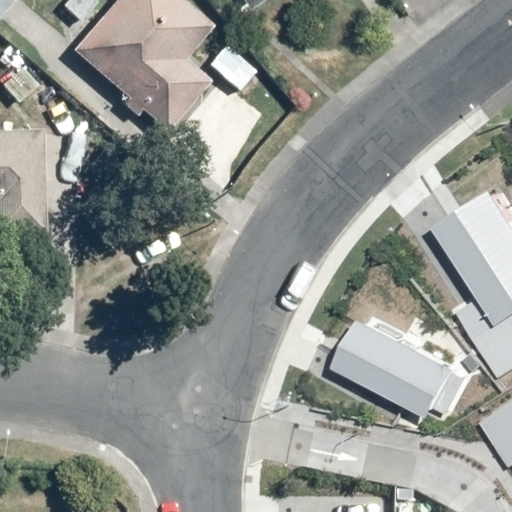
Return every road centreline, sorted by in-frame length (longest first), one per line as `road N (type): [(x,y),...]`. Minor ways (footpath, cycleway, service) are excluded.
road 1 (residential): [(209,399),(240,298),(276,233),(411,98),(511,23)]
road 2 (residential): [(0,376),(209,399)]
